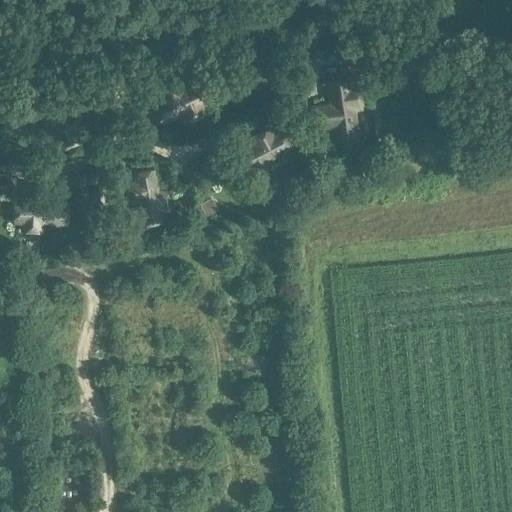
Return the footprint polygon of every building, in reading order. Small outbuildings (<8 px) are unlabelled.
[(334,124),(335,132),(338,146),(358,143),(356,129),(352,107),(361,106),(358,86),(349,87),(348,78),(328,80),(331,104),(312,107),(311,107),(314,127),(334,124)] [(159,101),(151,105),(160,126),(181,117),(184,123),(205,114),(202,107),(209,104),(201,83),(181,91),(178,85),(156,94),(159,101)] [(42,108),(35,111),(44,132),(51,130),(60,151),(81,142),(78,132),(85,129),(76,108),(69,111),(61,91),(39,100),(42,108)] [(289,149),(280,133),(271,138),(268,130),(252,139),(255,146),(236,156),(244,172),(251,168),(255,175),(271,167),(267,160),(289,149)] [(136,183),(128,185),(131,202),(139,201),(143,225),(161,221),(159,211),(167,210),(164,192),(156,194),(152,172),(134,175),(136,183)] [(15,204),(14,222),(22,222),(22,230),(40,231),(40,223),(64,224),(65,206),(55,205),(55,197),(37,197),(37,205),(15,204)] [(205,215),(216,210),(210,199),(199,204),(205,215)] [(83,470),(50,471),(52,509),(85,508),(83,470)]
